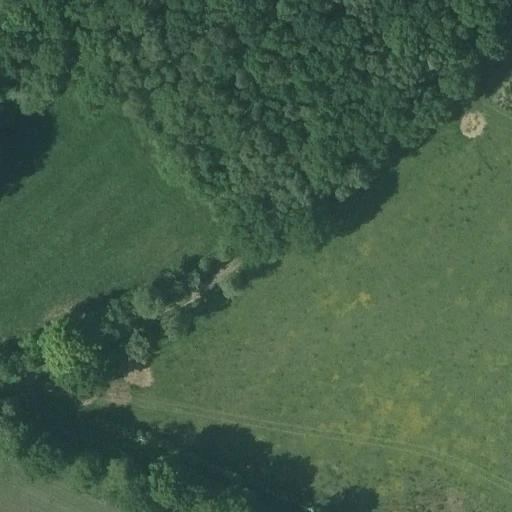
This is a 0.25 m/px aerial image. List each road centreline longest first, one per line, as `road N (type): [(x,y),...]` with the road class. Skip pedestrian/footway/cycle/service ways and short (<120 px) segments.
road 1 (track): [(489,0),(261,234),(186,298)]
road 2 (track): [(0,384),(186,298)]
